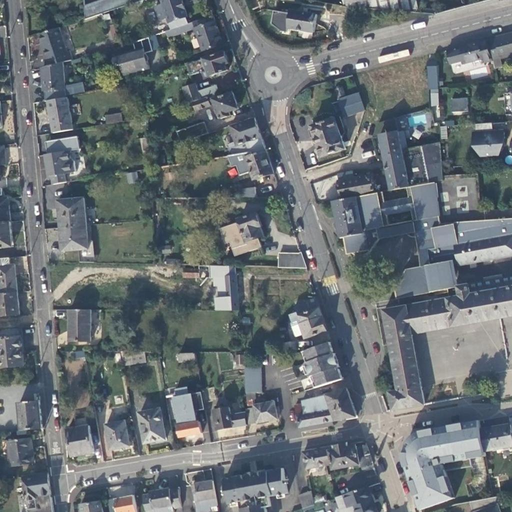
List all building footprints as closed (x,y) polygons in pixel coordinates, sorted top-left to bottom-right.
[(141,0),(104,0),(84,7),(85,20),(109,12),(116,10),(118,9),(135,3),(142,1),(141,0)] [(151,3),(149,0),(145,0),(142,1),(135,3),(136,8),(151,3)] [(168,20),(172,31),(188,25),(186,19),(189,18),(184,6),(182,0),(163,0),(161,1),(163,5),(155,8),(160,22),(168,20)] [(347,0),(349,6),(374,9),(420,13),(417,0),(347,0)] [(319,15),(292,10),(291,14),(276,12),(274,24),(279,25),(278,27),(283,28),(283,31),(289,32),(290,28),(301,30),(316,33),(319,15)] [(218,32),(213,17),(192,24),(194,30),(202,52),(223,45),(218,32)] [(159,36),(161,41),(167,39),(194,30),(192,24),(188,25),(172,31),(159,36)] [(70,53),(63,28),(41,35),(44,44),(45,50),(47,60),(46,60),(48,67),(63,64),(73,61),(71,52),(70,53)] [(511,54),(511,33),(501,36),(489,40),(489,41),(485,42),(490,61),(511,54)] [(155,36),(149,37),(152,48),(158,47),(155,36)] [(153,53),(149,40),(144,41),(134,45),(136,53),(118,57),(120,63),(118,64),(116,66),(116,69),(118,71),(120,72),(122,72),(124,78),(150,70),(148,67),(148,64),(146,64),(145,60),(146,59),(145,55),(153,53)] [(482,59),(483,64),(483,65),(491,63),(490,61),(485,42),(478,44),(478,43),(465,46),(445,51),(449,66),(460,63),(461,65),(482,59)] [(226,59),(224,53),(198,62),(200,67),(205,65),(210,78),(228,72),(225,66),(228,65),(226,59)] [(435,62),(426,63),(427,92),(436,92),(436,90),(435,68),(435,62)] [(198,74),(194,63),(187,66),(191,77),(198,74)] [(425,78),(423,63),(408,66),(411,81),(425,78)] [(65,89),(63,64),(48,67),(41,69),(42,80),(44,92),(65,89)] [(379,82),(374,70),(361,73),(374,108),(379,115),(397,109),(386,79),(379,82)] [(196,84),(194,85),(185,88),(190,103),(194,102),(201,100),(199,93),(196,84)] [(216,86),(199,93),(201,100),(214,95),(219,93),(216,86)] [(336,91),(345,117),(365,110),(359,94),(343,99),(341,95),(345,94),(342,88),(336,91)] [(216,100),(214,95),(201,100),(194,102),(197,112),(211,107),(210,106),(216,104),(221,120),(231,116),(230,113),(239,110),(236,101),(233,94),(216,100)] [(51,118),(54,135),(74,131),(68,97),(48,101),(51,118)] [(450,98),(450,112),(468,112),(468,98),(450,98)] [(124,122),(123,115),(106,118),(108,125),(124,122)] [(344,129),(341,118),(326,123),(313,127),(318,142),(323,158),(347,150),(340,130),(344,129)] [(240,147),(243,155),(252,154),(254,156),(266,152),(260,134),(254,119),(230,127),(237,147),(240,147)] [(177,131),(181,143),(209,134),(205,122),(177,131)] [(484,132),(471,133),(472,146),(479,157),(498,156),(503,145),(500,144),(503,138),(502,134),(502,131),(492,131),(484,132)] [(381,136),(386,157),(403,154),(402,150),(407,150),(403,132),(381,136)] [(144,153),(154,151),(152,138),(141,140),(144,153)] [(437,145),(421,147),(425,166),(440,163),(437,145)] [(386,157),(392,191),(407,188),(436,183),(443,181),(442,176),(440,163),(425,166),(421,147),(407,150),(402,150),(403,154),(386,157)] [(72,152),(46,157),(47,166),(49,176),(52,175),(53,180),(54,186),(68,184),(66,176),(78,174),(76,163),(73,161),(72,152)] [(254,182),(274,175),(270,162),(266,152),(254,156),(246,159),(254,182)] [(127,182),(137,182),(137,172),(127,173),(127,182)] [(340,186),(343,201),(359,198),(355,180),(354,172),(338,175),(340,186)] [(372,176),(355,180),(359,198),(375,195),(372,176)] [(343,201),(335,203),(342,238),(346,237),(348,249),(348,250),(349,251),(349,253),(350,254),(352,255),(353,256),(354,256),(355,257),(357,257),(358,258),(360,258),(361,258),(363,257),(364,257),(365,256),(366,255),(368,254),(368,253),(379,237),(398,234),(400,230),(407,235),(408,236),(409,236),(411,237),(412,237),(414,237),(415,237),(416,237),(422,266),(408,269),(396,287),(398,298),(450,289),(449,284),(456,274),(454,264),(459,264),(459,267),(511,255),(511,218),(450,223),(442,224),(436,183),(407,188),(409,198),(385,203),(383,193),(375,195),(359,198),(343,201)] [(53,195),(66,193),(65,186),(52,188),(53,195)] [(243,199),(257,198),(257,188),(243,188),(243,199)] [(0,224),(12,223),(11,211),(10,199),(0,200),(0,224)] [(87,226),(85,199),(79,199),(59,201),(60,215),(61,229),(87,226)] [(239,258),(263,249),(260,240),(266,238),(262,229),(263,228),(261,222),(258,215),(241,222),(242,225),(224,231),(227,239),(231,237),(239,258)] [(13,236),(12,223),(0,224),(0,249),(14,248),(13,236)] [(89,250),(87,226),(61,229),(62,240),(63,252),(89,250)] [(279,255),(279,269),(306,270),(301,255),(299,256),(279,255)] [(0,278),(1,279),(2,295),(19,293),(18,277),(17,266),(12,266),(11,259),(0,260),(0,278)] [(215,299),(215,312),(235,312),(236,292),(236,278),(234,279),(234,270),(218,270),(218,282),(218,291),(218,299),(215,299)] [(511,316),(511,277),(460,287),(462,298),(385,311),(392,351),(400,391),(391,393),(395,411),(426,405),(414,334),(511,316)] [(20,304),(19,293),(2,295),(0,294),(0,317),(0,318),(21,316),(20,304)] [(295,307),(298,313),(305,335),(307,339),(328,332),(321,313),(317,299),(295,307)] [(93,343),(92,313),(71,313),(71,328),(71,343),(93,343)] [(297,337),(305,335),(298,313),(295,314),(293,315),(295,322),(292,323),(297,337)] [(24,346),(22,329),(0,330),(0,362),(1,370),(26,367),(24,346)] [(280,345),(282,354),(297,352),(296,343),(280,345)] [(333,354),(330,344),(307,352),(310,363),(307,364),(312,379),(315,377),(319,387),(343,380),(340,370),(339,371),(336,362),(333,354)] [(76,363),(86,361),(85,354),(75,355),(76,363)] [(146,363),(145,354),(122,354),(124,367),(146,363)] [(180,363),(197,363),(196,354),(180,354),(180,363)] [(262,367),(247,367),(248,394),(262,394),(262,367)] [(211,389),(202,390),(204,403),(213,402),(211,389)] [(296,406),(300,428),(357,418),(353,405),(348,389),(325,398),(303,402),(303,404),(296,406)] [(20,404),(23,431),(44,430),(43,415),(41,402),(20,404)] [(278,419),(275,402),(255,406),(248,407),(248,415),(250,425),(264,422),(278,419)] [(197,407),(198,409),(199,415),(201,430),(209,428),(205,406),(197,407)] [(177,415),(178,419),(199,415),(198,409),(181,412),(181,414),(177,415)] [(232,428),(248,425),(248,415),(231,418),(229,409),(214,412),(217,430),(232,428)] [(166,440),(161,410),(140,413),(146,444),(156,442),(166,440)] [(201,430),(199,415),(178,419),(182,437),(189,436),(190,438),(192,438),(195,437),(195,435),(202,433),(201,430)] [(130,446),(126,421),(106,424),(111,450),(120,448),(130,446)] [(485,451),(481,430),(480,421),(464,423),(465,427),(452,429),(451,426),(435,429),(436,436),(429,438),(428,433),(423,435),(422,431),(418,434),(415,436),(411,440),(407,447),(404,454),(408,454),(410,466),(407,467),(412,483),(415,482),(420,494),(416,496),(421,510),(455,498),(446,471),(473,467),(471,459),(486,456),(485,451)] [(497,427),(481,430),(485,451),(511,446),(511,433),(510,425),(497,427)] [(96,453),(91,426),(69,430),(71,444),(74,457),(96,453)] [(15,467),(34,464),(32,454),(32,450),(34,449),(32,437),(10,441),(15,467)] [(346,449),(345,445),(330,448),(332,460),(334,470),(360,465),(361,469),(370,467),(373,462),(370,454),(368,447),(358,449),(358,447),(346,449)] [(326,462),(329,461),(332,460),(330,448),(324,449),(326,462)] [(308,470),(324,467),(327,466),(326,462),(324,449),(311,451),(304,452),(308,470)] [(270,496),(289,493),(284,468),(258,473),(259,481),(253,482),(252,475),(226,479),(229,496),(238,495),(239,502),(241,502),(242,511),(267,511),(267,507),(272,506),(270,496)] [(54,511),(54,505),(52,495),(49,473),(27,476),(24,476),(28,501),(37,500),(38,508),(29,509),(29,511),(54,511)] [(219,505),(214,481),(194,485),(195,493),(196,492),(198,501),(196,501),(197,511),(201,511),(212,510),(211,507),(219,505)] [(378,511),(374,500),(369,487),(338,498),(343,510),(355,506),(357,511),(378,511)] [(174,508),(183,507),(179,490),(171,491),(171,489),(161,491),(152,492),(153,495),(144,497),(146,511),(155,511),(155,509),(174,505),(174,508)] [(313,492),(301,496),(305,509),(315,506),(313,492)] [(230,504),(239,502),(238,495),(229,496),(230,504)] [(125,497),(116,499),(118,511),(137,511),(134,496),(125,497)] [(499,511),(497,505),(501,504),(498,496),(493,497),(470,502),(473,511),(499,511)] [(104,511),(102,502),(82,506),(83,511),(104,511)]
